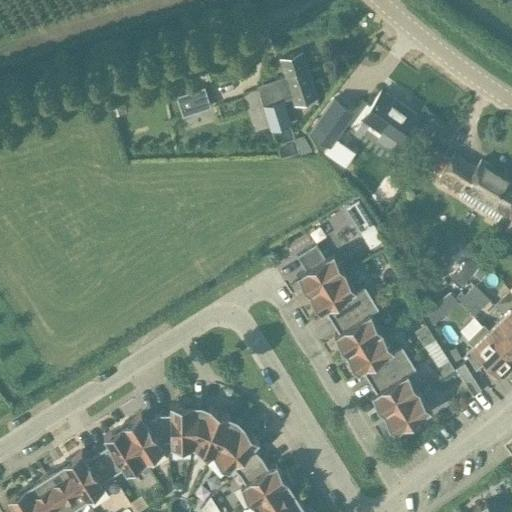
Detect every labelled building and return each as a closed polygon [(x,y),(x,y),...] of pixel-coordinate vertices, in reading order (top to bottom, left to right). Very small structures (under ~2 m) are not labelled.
[(302,49),(280,56),(286,75),(275,78),(276,82),(258,88),(258,89),(262,87),(267,103),(263,104),(271,129),(291,123),(283,99),(293,96),(295,103),(317,96),(302,49)] [(201,86),(176,94),(182,115),(208,107),(201,86)] [(394,150),(418,116),(382,90),(362,117),(382,132),(378,138),(394,150)] [(348,113),(330,100),(306,129),(324,145),(348,113)] [(311,147),(303,132),(295,134),(300,150),(311,147)] [(506,213),(511,202),(511,181),(493,169),(494,167),(481,159),(476,167),(454,153),(439,177),(461,191),(459,195),(497,219),(502,211),(506,213)] [(360,200),(346,208),(352,218),(366,210),(360,200)] [(317,243),(297,255),(305,268),(297,273),(304,285),(308,283),(313,290),(345,270),(333,251),(325,256),(317,243)] [(481,279),(489,268),(481,262),(473,273),(481,279)] [(453,275),(464,283),(470,274),(462,268),(457,269),(453,275)] [(345,270),(313,290),(317,297),(313,299),(321,311),(325,308),(332,320),(371,295),(364,283),(356,288),(345,270)] [(474,284),(465,293),(472,300),(481,291),(474,284)] [(371,295),(332,320),(339,330),(334,333),(342,345),(345,343),(350,350),(382,330),(371,312),(379,307),(371,295)] [(511,304),(503,313),(511,322),(511,304)] [(427,313),(434,321),(442,314),(435,306),(427,313)] [(488,328),(488,329),(511,353),(511,322),(503,313),(488,328)] [(511,361),(511,353),(488,329),(488,328),(482,322),(466,338),(472,344),(465,351),(476,368),(486,359),(500,373),(511,361)] [(382,330),(350,350),(354,357),(350,359),(358,371),(362,368),(369,379),(408,355),(401,343),(393,348),(382,330)] [(408,355),(369,379),(376,390),(371,393),(379,405),(382,403),(387,410),(419,390),(408,372),(416,367),(408,355)] [(444,373),(453,367),(447,358),(438,364),(444,373)] [(464,362),(456,367),(463,379),(472,374),(464,362)] [(419,390),(387,410),(391,417),(387,419),(395,431),(431,409),(419,390)] [(170,412),(157,412),(165,440),(170,440),(170,445),(193,445),(192,407),(184,407),(184,402),(170,402),(170,412)] [(200,406),(192,407),(193,445),(213,453),(240,426),(235,421),(228,418),(230,414),(209,405),(207,409),(200,406)] [(132,423),(125,427),(145,459),(164,447),(161,443),(165,440),(157,412),(146,419),(141,411),(129,419),(132,423)] [(240,426),(213,453),(228,469),(232,465),(239,473),(261,455),(252,446),(259,439),(249,429),(246,432),(240,426)] [(108,443),(98,450),(112,474),(123,467),(126,471),(145,459),(125,427),(117,432),(115,428),(103,435),(108,443)] [(72,460),(65,465),(85,497),(104,485),(101,481),(112,474),(98,450),(87,457),(82,449),(70,457),(72,460)] [(261,455),(239,473),(244,481),(240,484),(252,503),(284,482),(280,475),(284,473),(276,461),(268,466),(261,455)] [(56,466),(44,473),(67,509),(85,497),(65,465),(58,469),(56,466)] [(36,484),(29,488),(43,511),(61,511),(67,509),(44,473),(33,480),(36,484)] [(284,482),(252,503),(257,511),(277,511),(300,498),(293,487),(289,489),(284,482)] [(7,496),(13,505),(1,511),(0,511),(43,511),(29,488),(22,493),(19,489),(7,496)] [(300,498),(277,511),(303,511),(307,509),(300,498)] [(494,511),(486,500),(468,511),(494,511)]
